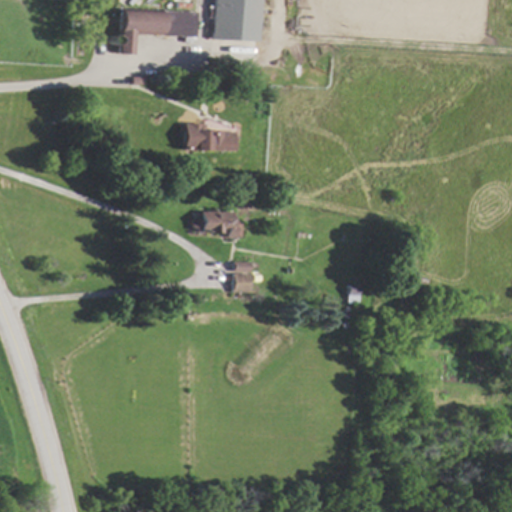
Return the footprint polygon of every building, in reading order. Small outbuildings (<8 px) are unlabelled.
[(207,0),(206,40),(251,41),(252,0),(207,0)] [(190,11),(115,9),(114,54),(128,54),(129,34),(189,36),(190,11)] [(179,123),(178,149),(229,151),(230,131),(199,130),(199,123),(179,123)] [(236,237),(237,223),(228,223),(228,212),(196,211),(195,232),(220,232),(220,237),(236,237)] [(244,292),(245,261),(228,261),(227,292),(244,292)]
